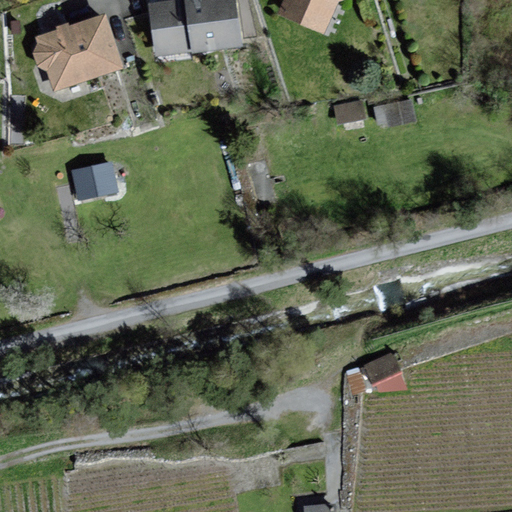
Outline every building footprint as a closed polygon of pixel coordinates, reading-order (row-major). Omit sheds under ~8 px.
[(230,0),(197,0),(181,2),(187,55),(236,50),(230,0)] [(288,0),(283,13),(331,33),(340,0),(288,0)] [(152,59),(187,55),(181,2),(146,6),(152,59)] [(100,19),(33,41),(50,94),(117,73),(100,19)] [(376,103),(378,118),(412,115),(411,99),(376,103)] [(109,163),(68,172),(75,204),(116,194),(109,163)] [(372,390),(405,384),(398,350),(365,356),(372,390)]
